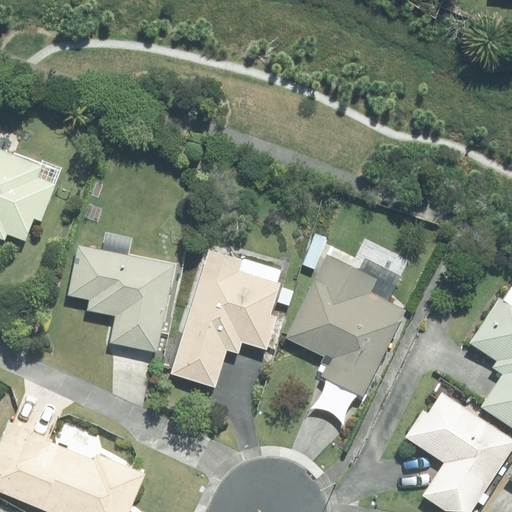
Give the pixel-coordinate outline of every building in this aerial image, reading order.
[(34,179),(38,168),(0,153),(0,239),(3,241),(5,235),(23,242),(32,221),(39,223),(53,186),(34,179)] [(65,296),(89,300),(87,311),(116,317),(110,343),(155,353),(160,332),(168,334),(182,266),(128,254),(131,240),(104,234),(100,252),(75,248),(65,296)] [(308,253),(303,265),(311,268),(315,256),(320,259),(327,240),(312,234),(305,252),(308,253)] [(278,287),(274,285),(277,274),(206,253),(170,377),(213,389),(224,352),(237,356),(240,345),(265,352),(274,319),(269,317),(278,287)] [(285,339),(324,359),(321,365),(326,368),(321,379),(324,381),(310,409),(343,425),(356,398),(360,399),(402,312),(386,303),(399,276),(364,259),(357,273),(324,257),(285,339)] [(280,289),(276,304),(287,307),(291,293),(280,289)] [(502,377),(480,410),(511,430),(511,311),(497,301),(468,345),(496,363),(491,370),(502,377)] [(403,439),(443,465),(421,499),(441,511),(470,511),(511,448),(511,442),(439,395),(425,417),(420,413),(403,439)] [(0,478),(0,493),(44,511),(126,511),(141,477),(95,457),(93,463),(49,445),(50,442),(7,424),(0,440),(0,476),(1,477),(0,478)]
